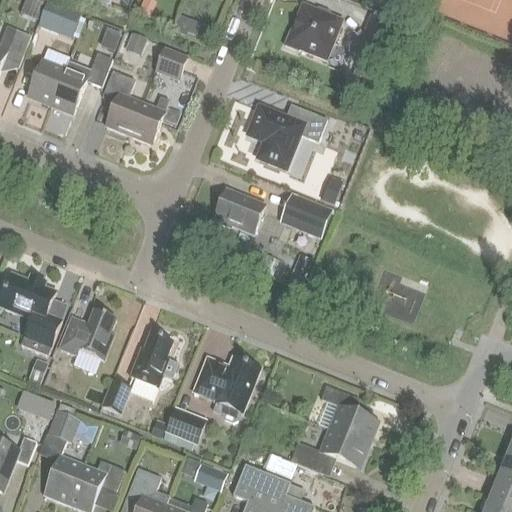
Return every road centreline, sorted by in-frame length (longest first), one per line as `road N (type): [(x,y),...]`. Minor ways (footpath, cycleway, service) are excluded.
road 1 (residential): [(462,410),(139,285)]
road 2 (residential): [(172,208),(254,0)]
road 3 (residential): [(0,140),(172,208)]
road 4 (residential): [(139,285),(0,229)]
